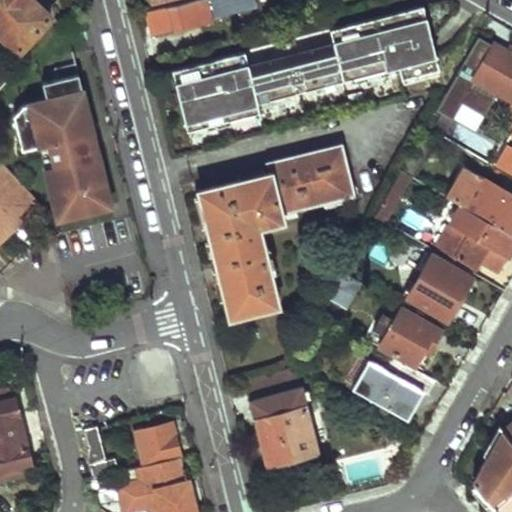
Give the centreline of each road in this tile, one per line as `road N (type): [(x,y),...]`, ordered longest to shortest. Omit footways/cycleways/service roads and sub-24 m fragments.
road 1 (tertiary): [(109,0),(188,317)]
road 2 (tertiary): [(188,317),(237,511)]
road 3 (residential): [(416,489),(511,323)]
road 4 (residential): [(68,511),(72,471),(47,360),(49,333)]
road 5 (residential): [(49,333),(78,342),(188,317)]
